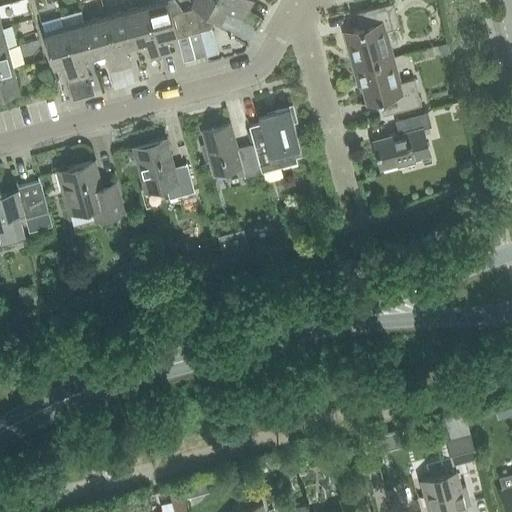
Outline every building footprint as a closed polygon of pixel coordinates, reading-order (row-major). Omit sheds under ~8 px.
[(189,33),(183,10),(172,13),(168,0),(159,0),(146,4),(160,55),(170,53),(165,33),(176,30),(178,36),(189,33)] [(190,0),(189,4),(194,7),(200,30),(208,28),(215,16),(219,18),(224,9),(241,18),(247,8),(231,0),(190,0)] [(231,0),(247,8),(251,0),(231,0)] [(354,67),(392,57),(385,31),(400,27),(393,2),(355,12),(359,28),(345,32),(354,67)] [(150,58),(160,55),(146,4),(126,9),(135,41),(145,38),(150,58)] [(189,33),(200,30),(194,7),(183,10),(189,33)] [(124,44),(135,41),(126,9),(105,15),(119,66),(130,64),(124,44)] [(109,69),(119,66),(105,15),(85,20),(93,52),(103,50),(109,69)] [(83,55),(93,52),(85,20),(64,26),(84,97),(93,94),(83,55)] [(73,99),(84,97),(64,26),(43,32),(52,63),(62,60),(73,99)] [(0,69),(13,66),(8,46),(0,47),(0,69)] [(392,57),(354,67),(359,84),(365,82),(370,100),(378,98),(383,115),(421,104),(414,78),(399,82),(392,57)] [(0,69),(0,92),(19,87),(13,66),(0,69)] [(295,154),(301,153),(289,106),(266,113),(267,119),(248,124),(253,142),(261,170),(280,165),(282,172),(298,167),(295,154)] [(373,139),(380,167),(429,153),(422,127),(431,125),(427,110),(395,119),(398,133),(373,139)] [(261,170),(253,142),(236,147),(229,122),(202,129),(205,142),(200,143),(204,160),(210,159),(213,171),(229,167),(242,175),(261,170)] [(168,197),(194,190),(186,162),(172,166),(165,139),(133,148),(144,187),(164,181),(168,197)] [(96,218),(122,211),(114,181),(99,185),(92,159),(58,168),(69,210),(92,204),(96,218)] [(25,215),(48,209),(40,177),(1,188),(0,184),(0,236),(18,231),(13,211),(23,208),(25,215)] [(243,227),(217,235),(222,252),(248,244),(243,227)] [(465,434),(463,427),(451,430),(453,437),(445,439),(452,464),(477,457),(470,432),(465,434)] [(467,511),(465,504),(470,503),(465,486),(460,487),(456,471),(421,480),(425,496),(428,496),(432,511),(467,511)] [(511,511),(511,485),(501,489),(507,511),(511,511)]
